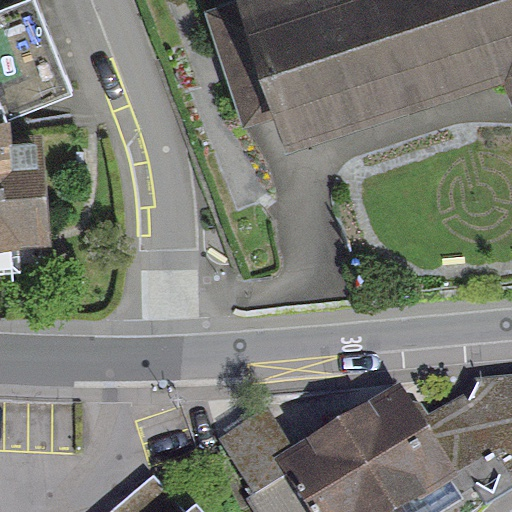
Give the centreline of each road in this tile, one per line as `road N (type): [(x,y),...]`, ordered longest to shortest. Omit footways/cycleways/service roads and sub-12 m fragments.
road 1 (residential): [(178,356),(166,149),(111,0)]
road 2 (tertiary): [(511,325),(178,356)]
road 3 (tertiary): [(178,356),(0,354)]
